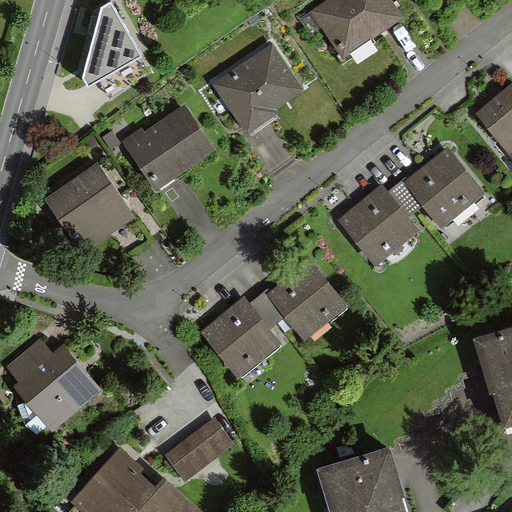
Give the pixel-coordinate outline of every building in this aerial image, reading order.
[(149,50),(119,0),(99,0),(80,73),(88,86),(149,50)] [(388,0),(331,0),(317,10),(344,49),(397,12),(388,0)] [(270,45),(220,82),(248,121),(299,84),(270,45)] [(511,85),(478,114),(511,154),(511,85)] [(209,144),(183,106),(131,142),(158,180),(209,144)] [(448,145),(408,180),(445,222),(485,187),(448,145)] [(129,212),(97,166),(52,197),(83,243),(129,212)] [(383,183),(343,218),(380,260),(420,225),(383,183)] [(311,258),(271,293),(308,335),(348,300),(311,258)] [(245,297),(206,332),(243,374),(282,339),(245,297)] [(511,330),(481,340),(507,426),(511,424),(511,330)] [(54,429),(103,387),(63,341),(53,350),(41,337),(8,366),(19,378),(14,382),(54,429)] [(204,416),(158,452),(183,484),(229,447),(204,416)] [(407,511),(387,445),(323,465),(336,511),(407,511)] [(159,483),(122,448),(77,496),(94,511),(201,511),(165,477),(159,483)]
